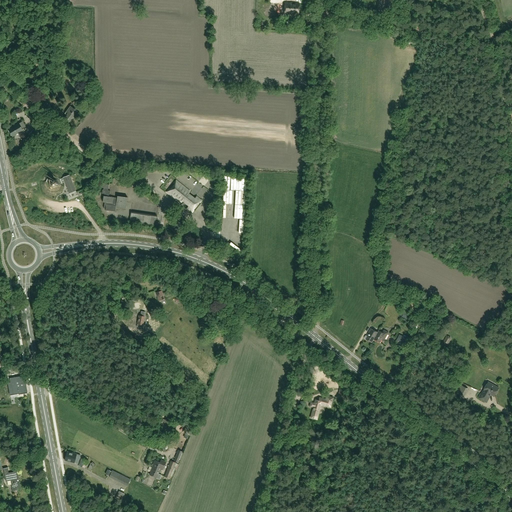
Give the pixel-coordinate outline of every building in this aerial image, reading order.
[(299,3),(285,3),(284,14),(299,15),(299,3)] [(92,81),(85,78),(83,84),(86,86),(89,87),(92,81)] [(69,122),(72,118),(73,119),(75,117),(74,116),(77,111),(70,106),(65,114),(66,115),(64,118),(66,119),(66,120),(68,122),(69,122)] [(19,124),(8,130),(13,137),(23,131),(22,130),(26,127),(23,121),(19,124)] [(31,128),(35,132),(40,126),(33,121),(31,124),(33,126),(31,128)] [(32,137),(29,134),(28,135),(26,134),(24,137),(26,138),(23,141),(26,144),(32,137)] [(57,186),(57,185),(65,182),(69,193),(75,191),(69,175),(63,178),(57,181),(57,180),(54,179),(51,180),(50,181),(49,183),(49,184),(50,186),(51,187),(53,188),(54,188),(56,187),(57,186)] [(177,183),(170,192),(182,202),(182,201),(194,210),(200,202),(189,194),(189,193),(177,183)] [(101,184),(101,188),(104,188),(103,190),(102,194),(104,194),(104,196),(103,202),(105,202),(104,208),(106,209),(106,211),(115,212),(116,208),(126,210),(128,198),(118,196),(117,198),(109,197),(109,195),(110,195),(110,191),(108,191),(109,189),(109,185),(101,184)] [(176,221),(172,225),(184,235),(188,230),(176,221)] [(164,299),(161,291),(161,289),(158,290),(158,291),(156,292),(159,301),(164,299)] [(378,332),(371,328),(367,336),(366,339),(372,343),(374,339),(378,332)] [(379,330),(378,332),(374,339),(380,343),(383,339),(385,340),(389,333),(384,331),(383,333),(379,330)] [(400,335),(397,341),(407,345),(409,339),(400,335)] [(25,376),(10,378),(10,383),(11,383),(12,383),(14,394),(18,393),(18,394),(27,393),(25,376)] [(483,391),(479,398),(487,403),(491,395),(494,397),(499,388),(489,382),(483,391)] [(456,393),(458,395),(463,398),(469,389),(462,385),(461,385),(456,393)] [(320,398),(319,401),(315,400),(314,404),(311,403),(310,406),(313,407),(311,414),(310,418),(316,419),(317,419),(320,408),(322,407),(323,405),(326,406),(330,407),(330,405),(332,398),(326,396),(325,399),(320,398)] [(168,432),(173,422),(165,419),(161,428),(168,432)] [(182,451),(178,450),(174,461),(178,463),(182,451)] [(67,452),(65,460),(75,463),(78,464),(80,455),(77,454),(67,452)] [(85,469),(88,462),(81,459),(78,466),(85,469)] [(151,472),(150,475),(159,479),(161,475),(159,474),(161,469),(163,470),(166,462),(161,460),(160,462),(155,460),(150,471),(151,472)] [(169,479),(171,476),(176,463),(170,461),(164,477),(169,479)] [(8,485),(11,484),(13,491),(18,490),(17,488),(20,487),(17,471),(9,473),(8,468),(3,469),(6,481),(7,481),(8,485)] [(112,470),(112,471),(109,477),(127,486),(130,479),(112,470)]
